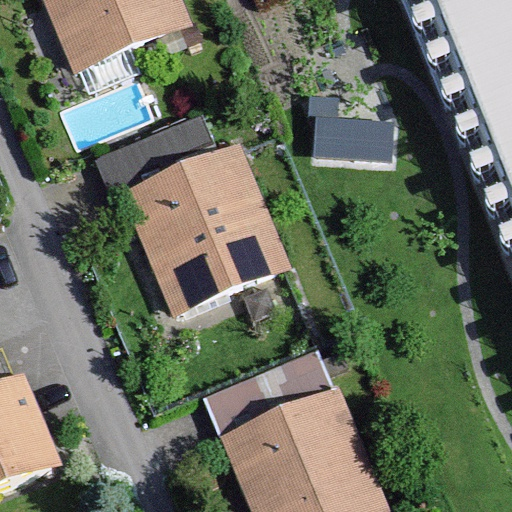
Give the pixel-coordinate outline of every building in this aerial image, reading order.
[(178,0),(39,0),(77,86),(195,39),(178,0)] [(511,0),(431,0),(511,204),(511,0)] [(393,123),(317,118),(314,157),(391,162),(393,123)] [(242,158),(123,208),(173,328),(289,284),(242,158)] [(387,511),(317,359),(204,409),(250,511),(387,511)] [(30,397),(0,407),(0,505),(67,481),(30,397)]
